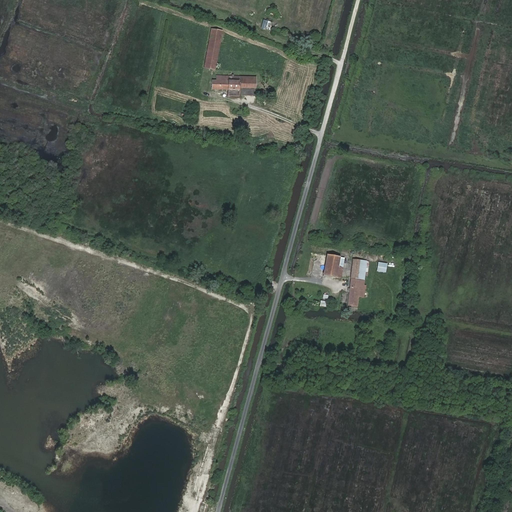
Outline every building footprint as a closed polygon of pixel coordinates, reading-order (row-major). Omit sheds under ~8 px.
[(205,48),(202,66),(205,67),(205,68),(216,69),(222,31),(211,28),(207,48),(205,48)] [(228,95),(240,96),(240,87),(240,76),(217,75),(217,79),(213,79),(213,89),(228,89),(228,95)] [(256,77),(240,76),(240,87),(256,88),(256,77)] [(340,257),(327,255),(324,275),(341,277),(343,267),(339,266),(340,257)] [(367,261),(353,259),(349,293),(341,292),(340,304),(357,305),(358,296),(364,297),(366,286),(364,286),(367,261)] [(387,263),(379,262),(377,270),(385,272),(387,263)] [(205,424),(210,410),(198,406),(193,420),(205,424)] [(136,422),(140,416),(131,412),(128,418),(136,422)] [(153,412),(151,419),(160,422),(162,414),(153,412)]
